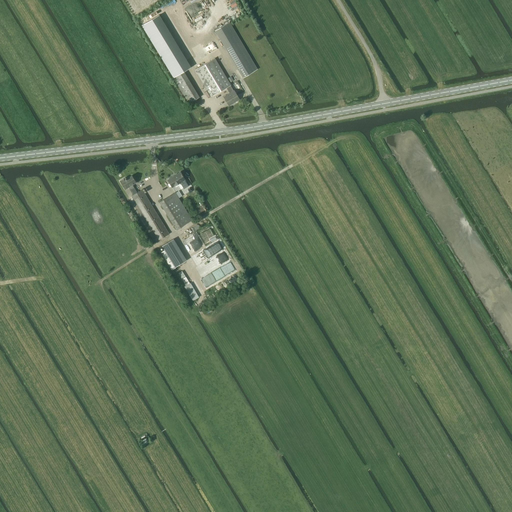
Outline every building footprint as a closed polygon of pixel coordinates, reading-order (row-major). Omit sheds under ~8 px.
[(160,15),(142,25),(174,77),(184,71),(191,67),(160,15)] [(216,30),(244,77),(256,70),(230,24),(229,22),(216,30)] [(215,58),(195,70),(211,97),(226,88),(230,85),(231,85),(215,58)] [(184,71),(173,78),(189,103),(199,97),(184,71)] [(230,85),(226,88),(230,94),(224,97),(229,106),(239,99),(234,91),(230,85)] [(167,180),(172,187),(180,183),(184,189),(188,186),(185,180),(180,172),(167,180)] [(126,178),(120,181),(125,189),(128,187),(133,195),(137,193),(132,185),(136,182),(132,176),(126,180),(126,178)] [(133,195),(132,196),(159,240),(169,234),(142,190),(137,193),(133,195)] [(159,202),(176,229),(192,220),(175,193),(159,202)] [(181,252),(173,239),(162,246),(164,250),(161,252),(171,270),(175,268),(169,259),(181,252)] [(181,252),(169,259),(175,268),(186,260),(181,252)] [(190,286),(191,286),(182,271),(178,273),(187,288),(188,287),(190,286)]
